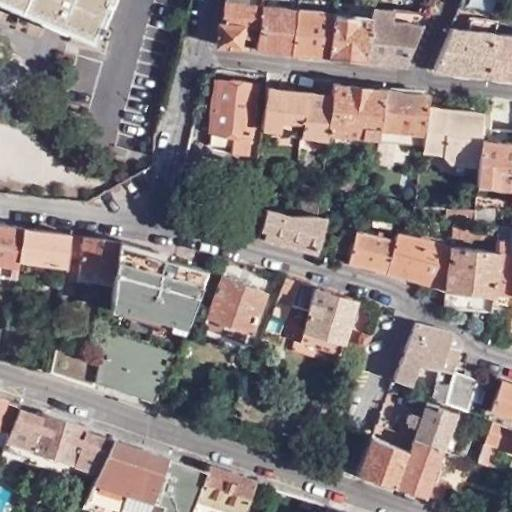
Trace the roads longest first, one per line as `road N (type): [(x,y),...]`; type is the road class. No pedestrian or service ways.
road 1 (residential): [(0,372),(417,511)]
road 2 (residential): [(151,222),(406,298)]
road 3 (residential): [(197,51),(410,76)]
road 4 (residential): [(151,222),(197,51)]
road 5 (residential): [(341,449),(406,298)]
road 6 (residential): [(0,208),(151,222)]
road 7 (residential): [(406,298),(511,359)]
